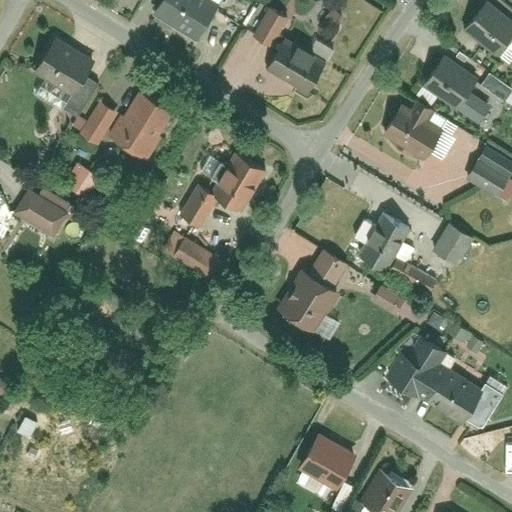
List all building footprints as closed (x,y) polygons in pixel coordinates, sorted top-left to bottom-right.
[(222,0),(221,0),(161,0),(154,12),(198,39),(222,0)] [(496,51),(511,32),(511,16),(493,0),(486,0),(465,24),(496,51)] [(254,32),(272,43),(289,15),(271,5),(254,32)] [(33,68),(73,91),(84,73),(95,54),(55,31),(33,68)] [(268,65),(310,91),(329,60),(287,35),(268,65)] [(471,90),(480,78),(445,53),(424,82),(459,107),(471,90)] [(511,84),(491,71),(484,82),(506,98),(511,89),(511,84)] [(76,120),(98,81),(84,73),(73,91),(61,111),(76,120)] [(111,137),(149,159),(178,109),(140,87),(111,137)] [(471,90),(459,107),(479,122),(491,105),(471,90)] [(98,146),(119,109),(102,99),(80,136),(98,146)] [(381,130),(424,156),(442,126),(399,101),(381,130)] [(511,173),(511,158),(488,142),(467,174),(498,195),(511,173)] [(219,196),(242,210),(268,165),(237,147),(211,192),(219,196)] [(78,161),(67,180),(92,194),(103,175),(78,161)] [(201,226),(219,196),(211,192),(196,184),(179,213),(201,226)] [(56,234),(70,210),(29,186),(15,210),(56,234)] [(357,252),(388,270),(396,255),(413,227),(382,209),(357,252)] [(433,249),(460,263),(474,237),(447,222),(433,249)] [(207,275),(219,254),(183,234),(171,254),(207,275)] [(322,246),(307,271),(333,286),(348,261),(322,246)] [(396,255),(388,270),(427,293),(436,278),(396,255)] [(275,306),(316,331),(340,291),(333,286),(307,271),(299,266),(275,306)] [(384,281),(372,297),(396,314),(407,298),(384,281)] [(336,313),(325,326),(333,333),(345,320),(336,313)] [(387,374),(427,398),(447,364),(449,361),(442,357),(448,347),(421,331),(409,352),(403,348),(387,374)] [(427,398),(461,416),(464,411),(480,383),(447,364),(427,398)] [(480,383),(464,411),(485,423),(505,387),(484,376),(480,383)] [(32,414),(24,429),(35,435),(43,420),(32,414)] [(359,450),(320,427),(299,464),(338,487),(359,450)] [(399,511),(415,485),(380,465),(361,498),(384,511),(399,511)]
